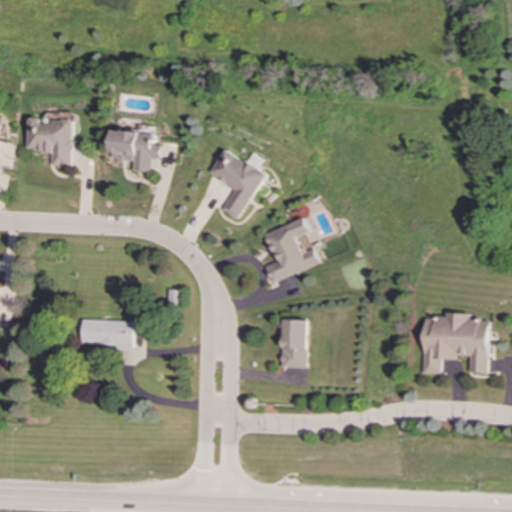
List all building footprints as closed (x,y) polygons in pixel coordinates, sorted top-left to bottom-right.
[(29,151),(54,151),(54,167),(74,167),(74,119),(59,119),(59,121),(42,121),(42,118),(30,118),(29,151)] [(158,133),(115,130),(113,159),(137,161),(136,170),(154,172),(155,158),(164,158),(165,146),(156,145),(158,133)] [(270,176),(231,148),(214,172),(238,190),(224,209),(238,219),(270,176)] [(320,265),(309,234),(312,233),(307,219),(269,232),(280,262),(267,266),(273,282),(320,265)] [(425,374),(442,374),(443,359),(458,360),(458,356),(472,356),(472,373),(490,373),(491,319),(471,318),(472,313),(447,313),(447,318),(426,317),(425,374)] [(136,321),(85,319),(84,345),(135,347),(136,321)] [(281,367),(308,368),(310,320),(283,319),(281,367)]
